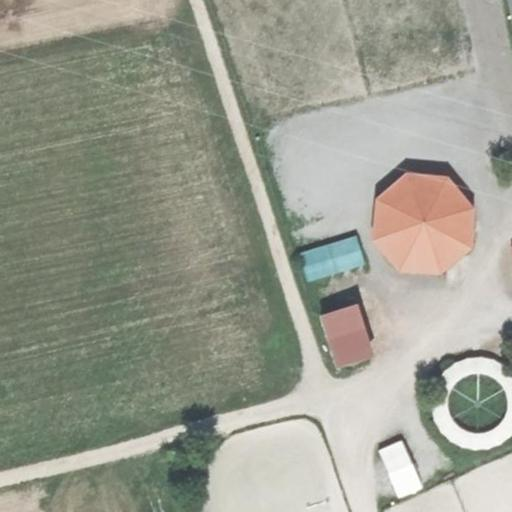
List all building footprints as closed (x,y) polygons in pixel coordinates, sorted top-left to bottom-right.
[(316,0),(246,24),(255,50),(336,22),(328,0),(316,0)] [(431,16),(405,22),(410,48),(436,42),(431,16)] [(276,134),(452,95),(445,64),(270,103),(276,134)] [(429,117),(282,150),(289,181),(436,147),(429,117)] [(294,232),(350,214),(340,184),(284,202),(294,232)] [(361,233),(300,252),(309,281),(370,262),(361,233)] [(313,319),(330,375),(369,364),(352,307),(313,319)] [(402,440),(379,449),(397,497),(421,488),(402,440)]
